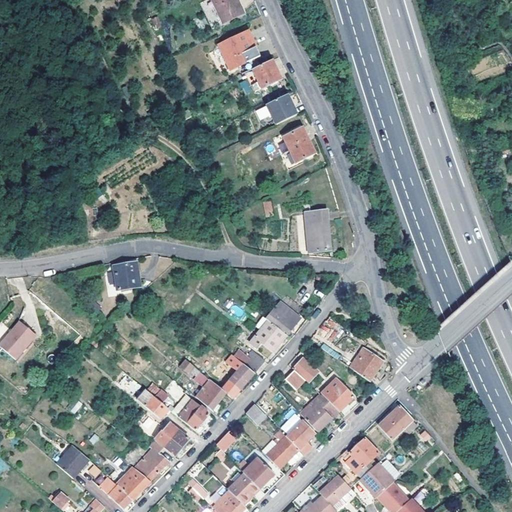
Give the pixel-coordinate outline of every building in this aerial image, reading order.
[(237,0),(211,0),(223,22),(243,12),(237,0)] [(248,31),(219,45),(231,69),(260,55),(248,31)] [(281,79),(271,60),(252,69),(261,88),(262,88),(266,94),(272,91),(269,84),(281,79)] [(247,79),(239,82),(244,95),(253,92),(247,79)] [(296,114),(286,94),(270,102),(266,104),(276,124),(296,114)] [(301,127),(282,138),(295,162),(314,152),(301,127)] [(507,153),(505,147),(495,150),(498,155),(507,153)] [(263,202),(265,217),(273,216),(271,201),(263,202)] [(325,205),(304,207),(308,251),(329,250),(329,251),(336,251),(335,239),(328,240),(325,205)] [(137,263),(114,267),(115,275),(116,284),(118,292),(141,288),(137,263)] [(88,308),(96,315),(101,309),(94,302),(88,308)] [(270,322),(287,336),(300,320),(281,304),(274,312),(278,315),(273,320),(270,316),(267,320),(270,322)] [(232,313),(240,316),(243,310),(235,306),(232,313)] [(332,344),(344,330),(329,317),(317,331),(332,344)] [(0,321),(0,338),(9,329),(0,321)] [(274,352),(287,336),(270,322),(251,344),(258,349),(263,344),(274,352)] [(0,348),(14,360),(35,337),(18,323),(0,343),(0,348)] [(323,344),(321,348),(337,358),(339,354),(323,344)] [(266,363),(256,353),(249,360),(239,351),(234,356),(254,375),(266,363)] [(385,363),(369,351),(355,372),(371,383),(385,363)] [(254,375),(234,356),(233,355),(227,363),(238,373),(226,387),(235,395),(244,386),(254,375)] [(304,359),(294,370),(314,389),(319,384),(314,379),(320,373),(304,359)] [(227,394),(186,361),(181,368),(195,379),(194,380),(205,389),(197,399),(217,415),(223,407),(219,404),(227,394)] [(296,391),(305,381),(295,372),(286,382),(296,391)] [(356,398),(338,380),(323,395),(324,396),(340,413),(356,398)] [(169,398),(152,384),(146,391),(163,405),(169,398)] [(163,405),(146,391),(138,401),(161,420),(170,410),(163,405)] [(340,413),(324,396),(303,417),(319,434),(340,413)] [(210,415),(188,397),(174,414),(200,435),(206,429),(201,425),(210,415)] [(266,416),(254,404),(246,415),(257,426),(266,416)] [(414,422),(401,409),(380,428),(393,441),(406,430),(414,422)] [(140,426),(149,434),(158,424),(148,416),(140,426)] [(287,438),(300,451),(305,457),(315,448),(309,442),(317,434),(304,422),(287,438)] [(411,435),(419,427),(414,422),(406,430),(411,435)] [(165,448),(175,457),(190,440),(172,426),(158,443),(165,448)] [(299,463),(305,457),(300,451),(287,438),(281,431),(276,437),(278,439),(277,441),(280,445),(267,457),(271,461),(281,470),(293,458),(299,463)] [(227,435),(217,445),(221,450),(223,452),(233,442),(227,435)] [(357,474),(380,454),(367,440),(351,454),(354,458),(348,464),(357,474)] [(134,469),(150,482),(169,463),(159,455),(165,448),(158,443),(156,441),(150,448),(152,449),(134,469)] [(88,462),(72,448),(57,466),(73,479),(88,462)] [(223,452),(221,450),(216,456),(222,461),(227,456),(223,452)] [(266,465),(271,461),(267,457),(264,454),(259,459),(266,465)] [(254,464),(248,458),(239,468),(244,473),(254,464)] [(266,465),(259,459),(254,464),(244,473),(246,475),(260,490),(266,485),(281,470),(271,461),(266,465)] [(131,466),(126,462),(124,460),(117,468),(124,474),(131,466)] [(220,481),(229,473),(219,462),(210,469),(220,481)] [(95,477),(101,471),(94,464),(88,471),(95,477)] [(379,464),(361,480),(368,488),(370,486),(379,497),(395,482),(379,464)] [(150,482),(134,469),(116,487),(132,501),(136,497),(138,499),(142,495),(140,493),(150,482)] [(281,470),(266,485),(271,490),(286,476),(281,470)] [(244,506),(260,490),(246,475),(230,491),(244,506)] [(353,491),(351,489),(340,477),(321,494),(324,498),(333,508),(353,491)] [(123,510),(132,501),(116,487),(107,479),(99,487),(123,510)] [(395,482),(379,497),(378,497),(388,508),(391,511),(398,511),(411,501),(395,482)] [(208,494),(198,483),(193,488),(204,499),(208,494)] [(368,488),(377,498),(378,497),(379,497),(370,486),(368,488)] [(244,506),(230,491),(216,505),(219,508),(216,511),(243,511),(247,509),(244,506)] [(353,491),(333,508),(335,511),(355,493),(353,491)] [(68,501),(60,494),(53,503),(60,510),(68,501)] [(336,511),(335,511),(333,508),(324,498),(314,507),(308,511),(336,511)] [(101,511),(106,507),(97,500),(85,511),(101,511)] [(422,511),(412,500),(411,501),(398,511),(422,511)]
